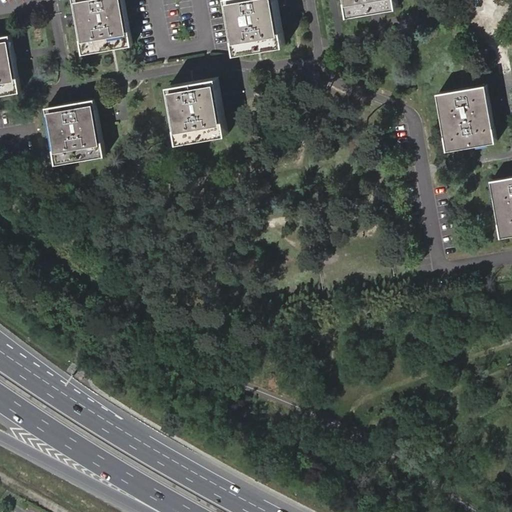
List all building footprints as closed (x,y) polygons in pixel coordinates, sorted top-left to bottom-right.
[(78,0),(88,51),(137,43),(128,0),(78,0)] [(234,0),(243,49),(291,41),(284,0),(234,0)] [(406,0),(349,0),(352,15),(376,10),(401,6),(406,2),(406,0)] [(0,33),(0,94),(24,90),(14,31),(0,33)] [(224,74),(175,82),(186,140),(233,131),(224,74)] [(487,80),(438,89),(448,149),(498,140),(487,80)] [(50,104),(61,162),(110,154),(99,95),(50,104)] [(511,173),(493,177),(503,234),(511,233),(511,173)]
